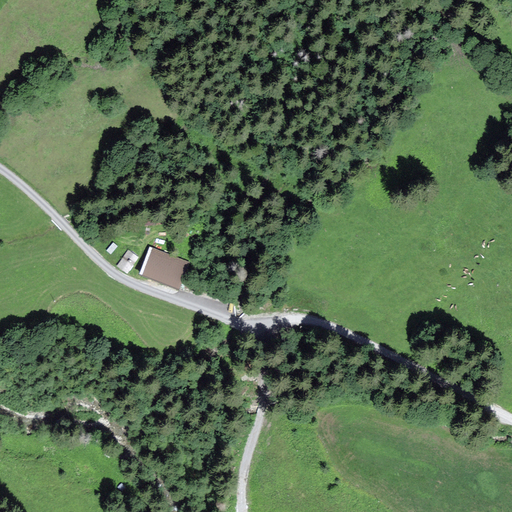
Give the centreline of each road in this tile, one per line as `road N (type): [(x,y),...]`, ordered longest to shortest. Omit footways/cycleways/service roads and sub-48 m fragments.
road 1 (unclassified): [(0,167),(127,281),(240,322),(325,325),(511,419)]
road 2 (track): [(242,511),(267,382),(257,323)]
